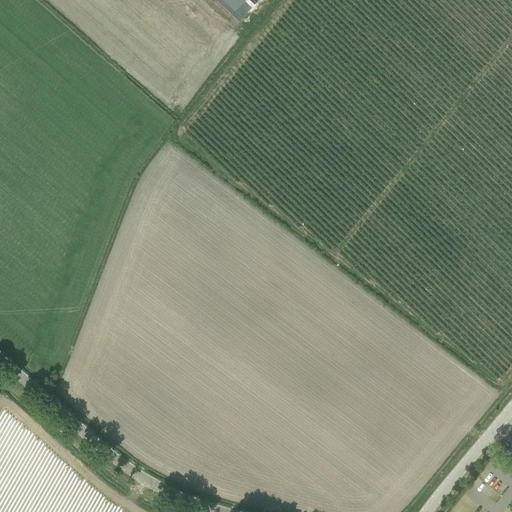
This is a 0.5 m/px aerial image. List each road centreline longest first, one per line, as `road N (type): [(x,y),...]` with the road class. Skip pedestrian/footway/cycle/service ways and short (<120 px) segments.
road 1 (tertiary): [(222,511),(130,472),(0,359)]
road 2 (tertiary): [(426,511),(511,405)]
